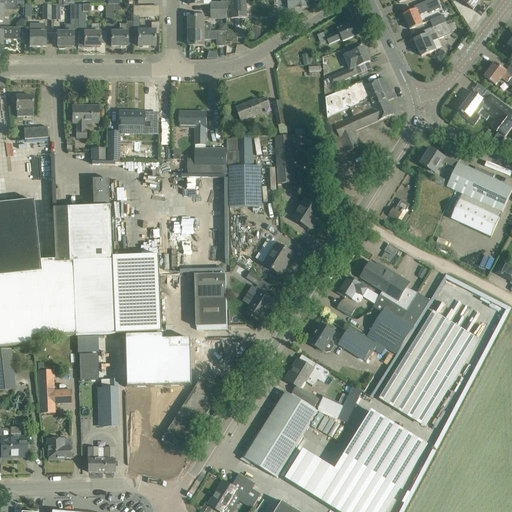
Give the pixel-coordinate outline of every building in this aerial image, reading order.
[(0,22),(2,22),(3,10),(16,11),(16,5),(24,6),(25,1),(17,1),(13,1),(3,0),(3,6),(0,6),(0,22)] [(228,18),(248,17),(246,0),(239,0),(228,1),(228,11),(228,18)] [(274,0),(275,6),(289,5),(289,19),(303,13),(302,12),(302,10),(303,9),(309,9),(308,0),(274,0)] [(413,12),(404,16),(410,30),(419,26),(423,25),(419,16),(428,12),(429,14),(441,9),(437,0),(431,0),(425,3),(415,7),(416,10),(413,12)] [(480,1),(479,0),(459,0),(473,10),(480,1)] [(211,5),(211,11),(228,11),(228,1),(222,1),(222,2),(212,3),(211,3),(211,5)] [(52,20),(52,7),(52,6),(43,5),(43,20),(52,20)] [(52,7),(52,20),(61,21),(61,8),(64,8),(64,5),(58,5),(52,5),(52,7)] [(79,25),(78,31),(86,31),(86,12),(83,12),(83,5),(79,5),(79,18),(79,25)] [(113,5),(105,5),(105,22),(113,22),(113,5)] [(155,47),(155,34),(159,34),(159,23),(151,23),(151,31),(139,31),(140,17),(159,17),(159,6),(133,7),(133,22),(133,31),(136,31),(136,47),(155,47)] [(211,19),(228,19),(228,18),(228,11),(211,11),(211,19)] [(444,15),(430,21),(433,28),(447,22),(446,22),(444,15)] [(203,23),(203,17),(189,17),(189,31),(211,31),(211,23),(203,23)] [(450,20),(446,22),(447,22),(450,32),(456,29),(454,23),(452,23),(450,20)] [(127,31),(133,31),(133,22),(127,22),(127,25),(119,25),(119,33),(111,33),(111,47),(127,47),(127,31)] [(424,37),(415,41),(422,57),(436,51),(442,48),(439,39),(451,34),(450,32),(447,22),(433,28),(428,30),(424,32),(425,37),(424,37)] [(326,37),(329,45),(342,40),(343,42),(359,35),(353,23),(338,29),(339,32),(326,37)] [(38,25),(30,25),(30,33),(30,37),(30,47),(45,47),(45,37),(45,33),(44,25),(38,25)] [(73,47),(73,34),(78,34),(78,31),(79,25),(65,25),(65,33),(57,33),(57,47),(58,47),(58,48),(59,49),(64,49),(65,48),(65,47),(73,47)] [(86,31),(78,31),(78,34),(78,39),(84,39),(84,47),(85,47),(86,48),(91,48),(92,47),(100,47),(100,44),(105,44),(105,33),(100,33),(100,25),(93,25),(93,33),(86,33),(86,31)] [(19,41),(20,41),(20,29),(1,28),(1,32),(0,32),(0,48),(2,48),(2,40),(12,40),(12,41),(12,40),(19,40),(19,41)] [(211,31),(189,31),(189,46),(204,46),(204,40),(217,40),(217,47),(226,47),(226,37),(226,31),(220,31),(213,31),(211,31)] [(370,62),(364,48),(345,56),(351,69),(325,81),(325,89),(333,86),(358,75),(355,68),(358,67),(370,62)] [(445,52),(437,57),(440,62),(442,60),(448,57),(445,52)] [(309,54),(302,56),(304,66),(311,65),(309,54)] [(496,86),(501,78),(511,86),(511,89),(511,91),(511,92),(511,77),(505,73),(506,72),(495,63),(485,77),(496,86)] [(355,132),(394,115),(388,102),(393,99),(384,78),(365,87),(363,83),(336,94),(326,99),(328,124),(330,128),(334,137),(338,135),(346,153),(361,146),(355,132)] [(333,86),(325,89),(326,99),(336,94),(333,86)] [(464,105),(460,111),(463,114),(461,117),(474,126),(481,117),(487,121),(490,117),(494,121),(490,127),(505,138),(511,128),(511,109),(504,104),(495,97),(487,91),(481,100),(472,94),(471,96),(469,99),(467,98),(463,104),(464,105)] [(32,96),(16,97),(16,110),(17,110),(17,117),(33,117),(32,109),(33,109),(32,96)] [(236,108),(240,117),(241,121),(262,113),(261,109),(270,105),(267,98),(258,102),(257,100),(236,108)] [(274,103),(278,126),(279,126),(280,127),(285,126),(280,102),(274,103)] [(77,123),(77,129),(76,129),(76,139),(87,139),(87,129),(86,129),(86,124),(85,124),(85,123),(98,123),(98,107),(72,107),(72,123),(77,123)] [(119,112),(119,127),(144,127),(144,113),(119,112)] [(180,113),(179,128),(196,128),(196,145),(205,145),(205,128),(206,128),(207,113),(180,113)] [(48,138),(47,127),(24,129),(25,140),(48,138)] [(488,132),(482,140),(485,142),(491,134),(488,132)] [(108,133),(107,160),(111,160),(111,162),(121,162),(121,133),(108,133)] [(305,135),(293,136),(293,147),(305,146),(305,135)] [(230,168),(230,208),(262,207),(261,167),(252,167),(252,136),(237,136),(237,139),(227,139),(227,168),(230,168)] [(295,183),(293,147),(293,136),(275,137),(278,184),(295,183)] [(91,149),(92,161),(105,161),(104,149),(91,149)] [(442,162),(456,169),(459,164),(460,160),(446,154),(443,158),(430,149),(421,165),(435,173),(442,162)] [(226,169),(227,150),(195,150),(195,160),(187,159),(187,174),(228,175),(228,169),(226,169)] [(459,164),(456,169),(447,188),(462,195),(451,219),(491,237),(495,228),(499,219),(498,218),(500,212),(502,213),(501,213),(502,213),(511,191),(511,187),(493,179),(494,176),(476,168),(475,171),(459,164)] [(511,171),(495,166),(494,170),(510,176),(511,171)] [(94,207),(53,209),(55,260),(55,264),(68,263),(68,265),(71,265),(75,336),(114,334),(160,333),(157,256),(111,258),(108,179),(93,180),(94,207)] [(312,222),(319,210),(321,211),(304,200),(292,219),(310,230),(314,223),(312,222)] [(0,203),(0,347),(31,344),(30,337),(75,336),(71,265),(68,265),(68,263),(55,264),(55,260),(39,261),(33,201),(0,203)] [(398,220),(404,223),(409,216),(406,214),(407,212),(406,211),(409,206),(401,201),(395,211),(394,210),(390,216),(398,220)] [(139,240),(149,239),(148,219),(139,219),(139,240)] [(393,258),(398,249),(387,243),(382,253),(393,258)] [(265,265),(281,275),(281,274),(280,273),(287,261),(289,262),(293,255),(277,245),(265,265)] [(477,268),(488,271),(492,260),(481,256),(477,268)] [(511,263),(504,259),(496,273),(511,281),(511,263)] [(360,277),(360,278),(382,292),(380,296),(407,312),(413,301),(403,294),(410,284),(382,267),(381,269),(369,262),(369,263),(370,263),(361,278),(360,277)] [(423,280),(428,271),(423,267),(417,277),(423,280)] [(262,280),(250,272),(246,278),(258,286),(262,280)] [(226,275),(196,276),(198,331),(228,330),(226,275)] [(419,320),(358,284),(349,278),(345,286),(343,285),(337,293),(344,298),(346,296),(356,303),(359,302),(359,303),(360,302),(361,302),(364,297),(376,305),(374,309),(382,313),(367,336),(386,349),(397,355),(419,320)] [(246,313),(250,315),(258,321),(265,310),(266,311),(273,299),(260,291),(246,313)] [(337,310),(350,317),(356,308),(343,301),(337,310)] [(370,397),(426,428),(476,337),(428,311),(393,374),(385,370),(370,397)] [(343,323),(340,328),(345,331),(349,326),(343,323)] [(309,343),(320,350),(323,352),(323,351),(327,353),(331,352),(335,347),(334,342),(330,340),(334,333),(321,324),(309,343)] [(364,361),(367,362),(375,351),(379,353),(382,354),(385,349),(382,347),(382,346),(376,342),(375,344),(349,328),(339,345),(364,361)] [(162,335),(124,336),(125,388),(192,387),(191,340),(162,340),(162,335)] [(47,357),(46,345),(36,346),(37,358),(43,358),(47,357)] [(0,351),(0,391),(15,390),(12,350),(0,351)] [(99,356),(81,356),(81,382),(91,382),(91,375),(99,375),(99,356)] [(298,360),(286,380),(301,390),(310,376),(317,380),(325,378),(329,373),(317,365),(314,370),(298,360)] [(37,372),(40,413),(56,413),(55,404),(72,403),(71,389),(54,390),(54,377),(58,377),(57,369),(53,369),(54,371),(37,372)] [(138,441),(139,466),(175,465),(225,386),(205,373),(162,441),(138,441)] [(99,388),(100,428),(118,428),(117,380),(109,380),(110,387),(99,388)] [(286,393),(261,432),(259,431),(241,460),(249,465),(251,463),(277,479),(318,413),(286,393)] [(302,400),(314,407),(319,400),(307,393),(302,400)] [(317,410),(320,411),(338,419),(345,405),(323,395),(317,410)] [(297,449),(279,481),(334,511),(384,511),(423,443),(365,410),(332,468),(297,449)] [(314,428),(332,435),(337,422),(320,415),(314,428)] [(0,423),(0,422),(0,443),(1,443),(1,459),(26,458),(26,448),(26,438),(21,438),(10,438),(10,432),(7,429),(0,430),(0,423)] [(48,451),(48,459),(72,459),(72,447),(71,439),(67,439),(46,439),(46,451),(48,451)] [(106,447),(89,448),(88,473),(114,473),(114,460),(114,447),(106,447)] [(259,498),(251,493),(255,486),(239,476),(232,487),(224,482),(218,493),(217,493),(209,505),(213,508),(219,511),(224,511),(227,507),(233,511),(239,500),(253,509),(259,498)] [(298,511),(282,502),(276,511),(298,511)]
